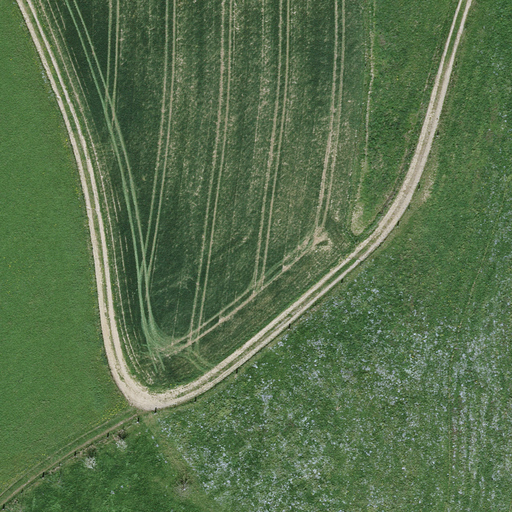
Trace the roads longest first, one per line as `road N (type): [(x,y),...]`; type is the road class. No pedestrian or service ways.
road 1 (track): [(151,406),(211,377),(361,251),(398,203),(467,0)]
road 2 (track): [(24,0),(89,189),(117,357),(151,406)]
road 3 (track): [(151,406),(0,500)]
